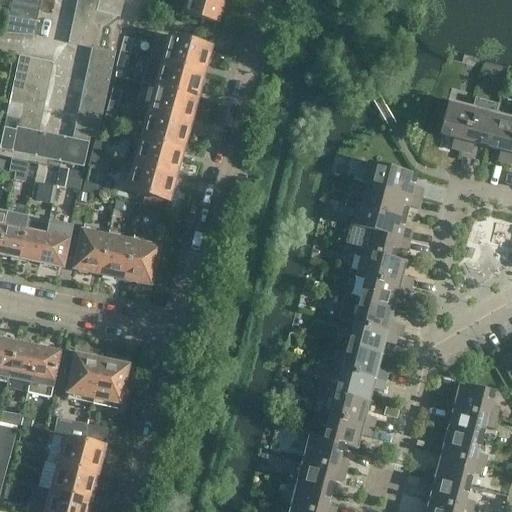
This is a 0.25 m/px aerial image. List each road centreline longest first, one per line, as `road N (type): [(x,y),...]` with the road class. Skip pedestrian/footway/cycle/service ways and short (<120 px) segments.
road 1 (residential): [(179,335),(267,0)]
road 2 (residential): [(511,200),(476,190),(455,201),(440,255),(437,334)]
road 3 (residential): [(437,334),(394,472),(372,511)]
road 4 (residential): [(179,335),(0,296)]
road 5 (residential): [(132,511),(179,335)]
